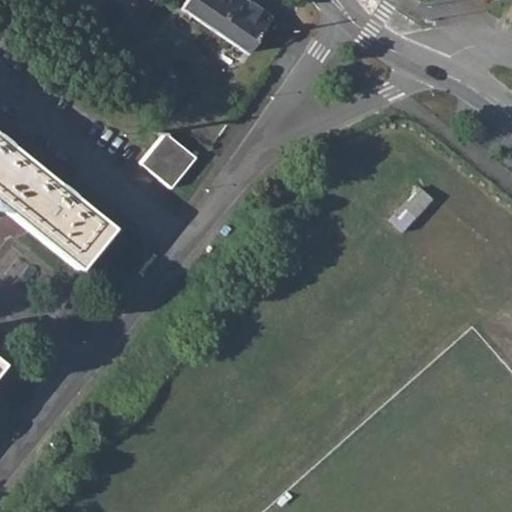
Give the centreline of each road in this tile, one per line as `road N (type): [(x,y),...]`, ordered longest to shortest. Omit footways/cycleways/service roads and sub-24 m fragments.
road 1 (residential): [(87,369),(252,154)]
road 2 (residential): [(252,154),(414,86),(431,70)]
road 3 (residential): [(252,154),(324,50),(353,23)]
road 4 (residential): [(0,477),(87,369)]
